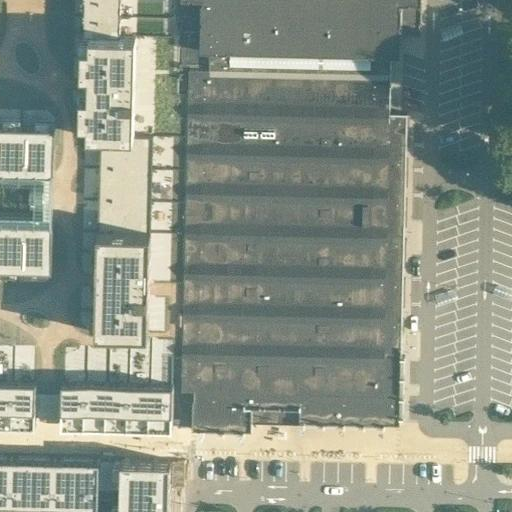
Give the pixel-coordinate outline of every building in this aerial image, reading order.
[(81,91),(80,119),(82,119),(82,131),(101,132),(97,327),(149,328),(151,249),(154,131),(133,130),(136,0),(85,0),(84,42),(82,42),(81,70),(83,70),(83,91),(81,91)] [(406,191),(407,153),(407,135),(408,111),(390,111),(391,52),(401,52),(401,34),(409,34),(421,34),(421,32),(422,0),(182,0),(182,23),(181,45),(180,88),(188,88),(188,119),(188,121),(187,127),(186,199),(186,207),(185,250),(185,266),(184,287),(182,391),(193,391),(192,431),(224,432),(252,432),(252,422),(304,423),(340,424),(402,425),(403,351),(406,199),(406,191)] [(0,166),(54,168),(54,167),(55,167),(56,121),(55,121),(55,124),(36,124),(36,121),(21,120),(21,123),(4,123),(4,120),(0,120),(0,166)] [(0,262),(1,263),(1,260),(18,260),(18,263),(33,263),(33,260),(52,261),(52,262),(52,264),(53,264),(54,218),(53,218),(53,217),(0,216),(0,262)] [(0,375),(0,421),(13,422),(14,376),(0,375)] [(14,376),(13,422),(36,422),(37,376),(14,376)] [(63,377),(62,423),(85,423),(86,377),(63,377)] [(86,377),(85,423),(106,424),(107,378),(86,377)] [(107,378),(106,424),(128,424),(129,378),(107,378)] [(129,378),(128,424),(149,425),(151,379),(129,378)] [(153,379),(152,425),(175,426),(176,379),(153,379)] [(0,455),(0,501),(11,502),(12,456),(0,455)] [(12,456),(11,502),(33,502),(34,456),(12,456)] [(34,456),(33,502),(54,503),(55,457),(34,456)] [(55,457),(54,503),(76,503),(77,457),(55,457)] [(77,457),(76,503),(99,504),(100,458),(77,457)] [(169,511),(171,459),(114,457),(113,486),(121,486),(121,500),(120,511),(169,511)]
